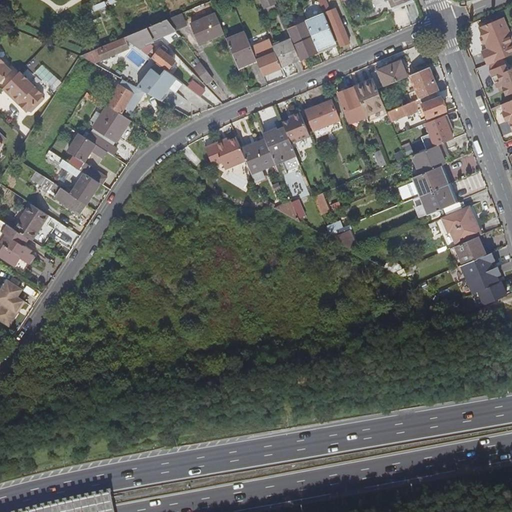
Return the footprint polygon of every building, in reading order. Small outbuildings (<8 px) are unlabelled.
[(250,0),(239,0),(237,1),(240,9),(252,4),(250,0)] [(329,27),(335,41),(337,40),(340,46),(348,43),(334,8),(325,12),(332,27),(329,27)] [(173,26),(175,29),(187,25),(182,12),(167,18),(173,26)] [(335,41),(329,27),(323,12),(304,20),(305,22),(317,50),(335,42),(335,41)] [(224,33),(216,15),(190,26),(198,44),(224,33)] [(488,64),(511,54),(511,36),(504,17),(479,28),(482,35),(485,41),(488,49),(483,51),(488,64)] [(150,36),(173,26),(167,18),(124,36),(125,37),(140,48),(150,44),(149,41),(152,40),(150,36)] [(318,52),(317,50),(305,22),(287,29),(290,38),(299,58),(299,59),(318,52)] [(150,36),(152,40),(176,30),(175,29),(173,26),(150,36)] [(238,67),(255,59),(244,31),(226,39),(238,67)] [(130,47),(125,37),(99,49),(103,59),(130,47)] [(281,66),(299,58),(290,38),(280,42),(279,39),(272,42),(273,45),(272,45),(275,51),(281,66)] [(160,48),(153,56),(168,69),(175,60),(160,48)] [(94,56),(91,50),(81,54),(83,56),(88,59),(94,56)] [(281,67),(281,66),(275,51),(255,59),(262,75),(281,67)] [(0,82),(12,71),(4,63),(5,62),(0,56),(0,82)] [(370,72),(372,79),(376,88),(406,76),(399,60),(370,72)] [(502,86),(503,89),(506,96),(511,93),(511,68),(509,70),(506,63),(490,70),(497,87),(498,87),(502,86)] [(207,83),(213,78),(202,64),(196,69),(207,83)] [(99,75),(115,85),(117,82),(120,77),(103,67),(99,75)] [(437,90),(428,67),(409,74),(419,97),(428,94),(437,90)] [(20,71),(3,89),(13,99),(15,96),(20,102),(18,104),(27,113),(43,96),(20,71)] [(202,95),(207,88),(194,78),(188,85),(202,95)] [(386,110),(376,88),(372,79),(354,86),(363,107),(367,118),(386,110)] [(150,94),(125,80),(122,85),(137,95),(146,100),(150,94)] [(109,105),(110,104),(122,85),(117,82),(115,85),(108,96),(104,102),(109,105)] [(122,85),(110,104),(121,111),(124,106),(130,110),(133,106),(131,104),(137,95),(122,85)] [(356,110),(363,107),(354,86),(353,85),(337,92),(350,122),(360,118),(356,110)] [(104,102),(108,96),(91,86),(88,91),(104,102)] [(101,106),(104,102),(88,91),(85,95),(101,106)] [(431,100),(428,94),(419,97),(429,120),(443,114),(444,114),(443,110),(445,109),(440,97),(431,100)] [(330,100),(305,111),(313,130),(338,120),(330,100)] [(511,100),(501,105),(504,113),(507,111),(511,120),(508,121),(511,130),(511,100)] [(403,104),(387,110),(391,120),(407,113),(403,104)] [(131,120),(109,105),(94,127),(117,141),(131,120)] [(299,111),(291,115),(292,117),(289,118),(282,121),(284,126),(291,143),(309,135),(299,111)] [(506,122),(508,121),(511,120),(507,111),(504,113),(502,113),(506,122)] [(452,138),(443,114),(429,120),(424,122),(434,145),(436,144),(452,138)] [(296,154),(291,143),(284,126),(263,135),(265,138),(274,160),(275,162),(296,154)] [(92,131),(87,138),(108,152),(113,155),(118,148),(92,131)] [(103,159),(108,152),(87,138),(79,133),(67,151),(76,156),(71,164),(100,183),(102,184),(107,177),(85,162),(92,151),(103,159)] [(36,171),(39,166),(25,157),(37,139),(30,134),(26,139),(15,157),(36,171)] [(226,168),(246,159),(241,148),(236,136),(228,139),(225,140),(224,138),(206,145),(215,165),(223,161),(226,168)] [(261,166),(274,160),(265,138),(241,148),(246,159),(254,179),(264,175),(261,166)] [(444,162),(436,144),(434,145),(424,149),(413,154),(420,172),(440,164),(444,162)] [(374,169),(386,163),(380,148),(367,154),(374,169)] [(53,165),(59,156),(50,150),(44,159),(53,165)] [(59,165),(67,169),(71,164),(63,159),(59,165)] [(97,191),(100,183),(71,164),(67,169),(81,179),(71,194),(81,201),(86,204),(93,193),(97,191)] [(420,195),(448,183),(440,164),(420,172),(413,176),(420,195)] [(71,194),(44,176),(37,185),(75,210),(81,201),(71,194)] [(344,183),(332,188),(335,197),(348,192),(350,198),(365,193),(359,179),(345,184),(344,183)] [(448,183),(420,195),(427,212),(458,200),(458,198),(454,200),(448,183)] [(322,193),(314,196),(321,214),(329,211),(322,193)] [(282,204),(287,219),(307,213),(301,197),(282,204)] [(14,228),(24,235),(41,210),(31,203),(14,228)] [(447,248),(449,247),(454,245),(479,235),(481,234),(470,206),(436,220),(447,248)] [(48,214),(41,210),(24,235),(29,238),(31,240),(48,214)] [(61,222),(55,231),(73,242),(79,233),(61,222)] [(0,235),(0,255),(7,260),(24,235),(14,228),(8,224),(0,235)] [(24,235),(7,260),(20,269),(25,261),(28,264),(33,256),(29,253),(25,250),(27,246),(24,244),(29,238),(24,235)] [(487,253),(479,235),(454,245),(463,264),(487,253)] [(458,266),(463,264),(454,245),(449,247),(458,266)] [(463,275),(451,281),(459,298),(471,292),(463,275)] [(0,302),(2,304),(0,306),(0,320),(8,325),(16,312),(14,311),(18,304),(22,306),(25,302),(15,295),(20,288),(8,280),(0,292),(0,302)]
